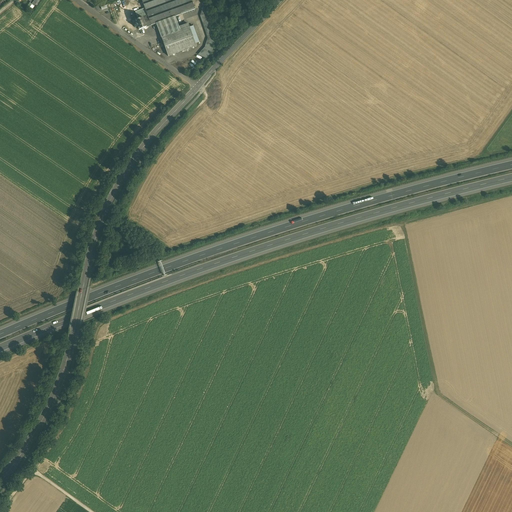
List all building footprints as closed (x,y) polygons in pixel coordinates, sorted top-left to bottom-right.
[(191,0),(141,0),(151,25),(156,23),(175,16),(195,9),(191,0)] [(207,38),(202,56),(212,54),(215,41),(208,12),(208,10),(208,7),(203,6),(201,14),(207,38)] [(156,23),(161,37),(180,30),(175,16),(156,23)] [(143,18),(135,20),(139,30),(146,27),(143,18)] [(180,30),(161,37),(168,56),(196,46),(189,27),(180,30)]
